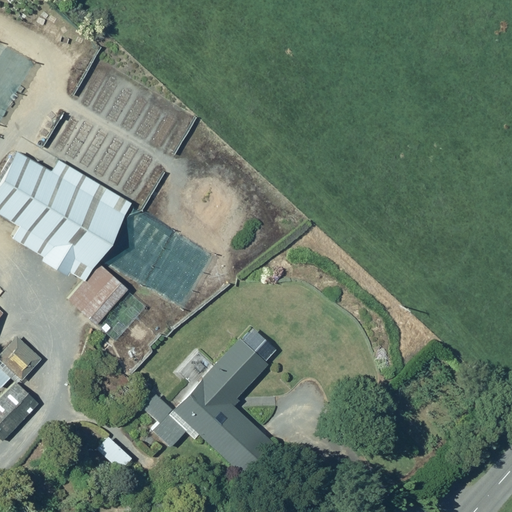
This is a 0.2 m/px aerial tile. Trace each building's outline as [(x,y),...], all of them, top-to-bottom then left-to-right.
[(81,277),(128,198),(57,155),(48,170),(12,148),(0,168),(0,211),(20,223),(11,237),(39,253),(38,256),(67,273),(69,270),(81,277)] [(126,285),(99,261),(66,298),(93,322),(126,285)] [(263,357),(273,348),(255,327),(209,367),(195,352),(176,369),(190,384),(167,404),(155,391),(140,403),(154,419),(146,426),(165,447),(184,430),(193,440),(201,433),(238,476),(270,447),(230,402),(237,396),(234,391),(267,362),(263,357)] [(16,334),(0,347),(0,361),(17,381),(39,361),(16,334)] [(0,443),(37,403),(13,380),(0,394),(0,443)] [(129,456),(104,433),(92,445),(117,468),(129,456)] [(146,434),(135,446),(147,457),(158,445),(146,434)]
